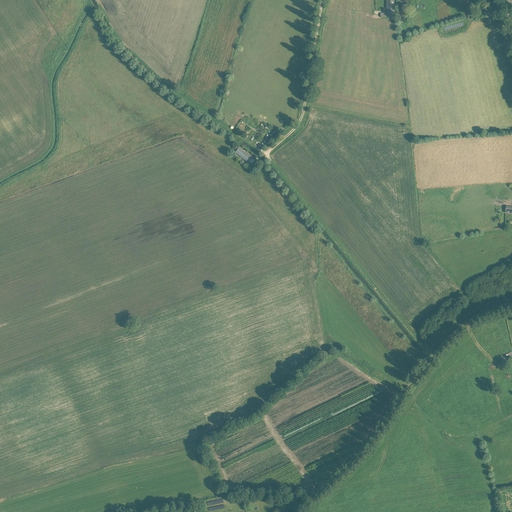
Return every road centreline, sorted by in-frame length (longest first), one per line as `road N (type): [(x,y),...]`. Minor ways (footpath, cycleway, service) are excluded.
road 1 (track): [(431,356),(268,160),(302,114),(322,0)]
road 2 (track): [(406,390),(344,352),(315,355),(242,423),(143,456)]
road 3 (track): [(431,356),(382,429),(304,511)]
